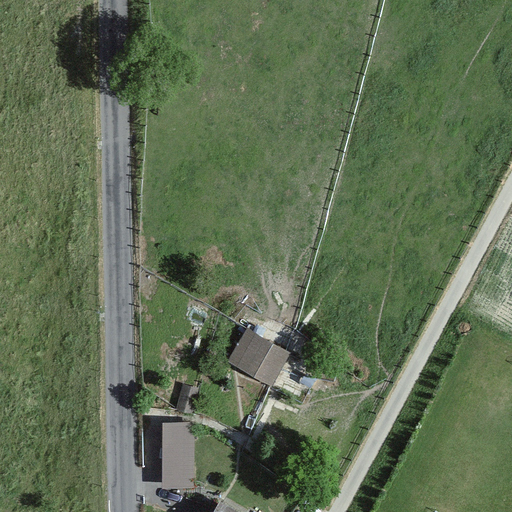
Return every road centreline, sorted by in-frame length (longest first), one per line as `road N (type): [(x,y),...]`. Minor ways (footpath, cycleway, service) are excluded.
road 1 (tertiary): [(128,511),(115,0)]
road 2 (track): [(338,511),(511,183)]
